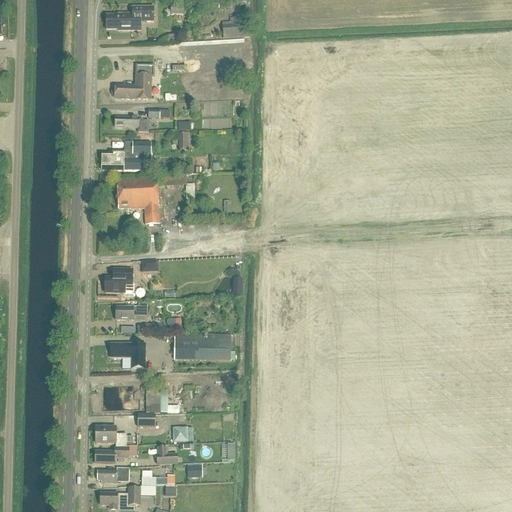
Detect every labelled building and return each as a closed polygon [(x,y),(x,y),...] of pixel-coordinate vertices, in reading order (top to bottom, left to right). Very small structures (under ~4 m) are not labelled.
[(153,25),(153,10),(133,10),(133,17),(118,17),(118,18),(107,18),(107,31),(118,31),(118,32),(133,32),(133,24),(153,25)] [(224,40),(246,39),(245,20),(229,21),(230,24),(223,25),(224,40)] [(112,95),(112,96),(113,99),(115,100),(115,102),(150,102),(150,80),(153,80),(153,70),(136,69),(136,79),(136,90),(115,89),(115,91),(113,92),(112,95)] [(168,120),(169,112),(147,112),(147,120),(158,121),(158,120),(168,120)] [(139,124),(139,121),(123,120),(123,121),(115,121),(115,130),(123,130),(123,131),(138,132),(138,136),(149,136),(149,124),(139,124)] [(190,124),(177,125),(178,133),(190,133),(190,124)] [(178,151),(188,151),(188,135),(178,135),(178,151)] [(152,158),(152,145),(133,145),(133,157),(124,158),(124,155),(112,155),(110,155),(110,157),(102,157),(102,174),(124,174),(145,174),(145,158),(152,158)] [(158,191),(157,181),(117,183),(119,211),(130,211),(130,212),(145,211),(146,227),(160,226),(158,191)] [(183,204),(192,204),(192,185),(183,185),(183,204)] [(138,263),(139,273),(155,273),(155,263),(138,263)] [(132,286),(133,273),(113,272),(113,281),(105,281),(105,282),(104,283),(104,287),(105,288),(105,295),(123,296),(123,297),(125,298),(134,299),(135,297),(135,287),(134,286),(132,286)] [(233,286),(233,298),(241,298),(242,287),(233,286)] [(134,319),(146,318),(146,306),(139,306),(139,308),(116,309),(116,323),(134,323),(134,319)] [(155,327),(145,327),(145,328),(145,335),(155,335),(155,332),(155,327)] [(229,363),(229,342),(206,342),(206,340),(174,339),(174,362),(229,363)] [(110,348),(110,353),(111,353),(111,356),(111,360),(114,360),(117,360),(117,361),(122,361),(122,371),(131,371),(144,371),(145,347),(111,347),(111,348),(110,348)] [(164,415),(164,393),(143,392),(142,415),(164,415)] [(155,418),(155,416),(138,416),(137,430),(155,430),(155,429),(157,429),(157,418),(155,418)] [(116,437),(116,429),(96,430),(96,446),(116,445),(117,449),(127,449),(127,444),(133,445),(133,438),(127,438),(127,437),(116,437)] [(172,444),(187,444),(187,443),(186,429),(172,430),(172,444)] [(167,456),(166,449),(156,450),(156,457),(155,457),(156,467),(177,466),(176,456),(167,456)] [(130,460),(130,450),(116,450),(116,454),(96,454),(96,466),(116,466),(116,460),(130,460)] [(190,467),(190,480),(201,479),(201,466),(190,467)] [(117,485),(129,484),(129,471),(117,471),(117,474),(99,474),(99,482),(102,482),(102,486),(117,486),(117,485)] [(156,488),(168,487),(168,481),(157,480),(143,480),(142,488),(156,488)] [(141,506),(141,489),(129,489),(129,495),(118,495),(101,496),(101,508),(111,508),(111,511),(118,511),(118,507),(141,506)]
